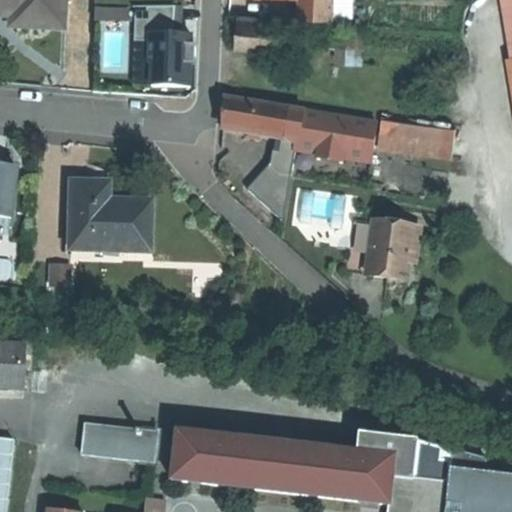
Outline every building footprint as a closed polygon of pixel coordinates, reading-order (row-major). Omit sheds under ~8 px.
[(0,0),(0,16),(24,17),(24,11),(45,12),(45,28),(65,29),(66,0),(0,0)] [(298,0),(298,20),(330,20),(329,0),(298,0)] [(192,37),(182,37),(174,36),(175,9),(136,9),(136,43),(151,43),(151,65),(153,65),(153,88),(165,89),(192,89),(192,67),(197,67),(197,47),(192,46),(192,37)] [(183,10),(175,9),(174,36),(182,37),(183,10)] [(239,21),(237,50),(275,53),(277,23),(239,21)] [(106,32),(103,67),(131,69),(134,34),(106,32)] [(276,100),(305,104),(314,42),(285,38),(276,100)] [(285,140),(289,111),(225,102),(223,118),(221,131),(285,140)] [(298,142),(297,150),(358,159),(364,122),(289,111),(285,140),(298,142)] [(455,132),(377,121),(373,149),(451,160),(455,132)] [(293,174),(355,183),(358,159),(297,150),(293,174)] [(0,218),(4,219),(10,219),(16,169),(0,167),(0,218)] [(92,248),(92,253),(128,254),(128,255),(151,255),(152,204),(137,203),(123,203),(123,204),(109,203),(109,198),(95,198),(95,184),(94,184),(93,185),(74,184),(74,183),(72,183),(71,205),(72,205),(71,246),(69,246),(69,252),(71,252),(71,248),(92,248)] [(353,222),(346,275),(367,277),(374,226),(374,224),(353,222)] [(374,226),(367,277),(384,280),(406,282),(413,231),(374,226)] [(50,265),(51,286),(71,285),(70,264),(50,265)] [(25,344),(0,343),(0,386),(24,387),(25,344)] [(158,434),(85,425),(82,454),(154,464),(158,434)] [(359,453),(179,432),(173,480),(391,506),(389,511),(446,511),(450,484),(414,479),(419,440),(361,434),(359,453)] [(0,437),(0,511),(5,511),(14,439),(0,437)] [(454,450),(450,484),(446,511),(511,511),(511,478),(484,472),(488,459),(454,450)] [(146,511),(166,511),(167,503),(148,501),(146,511)]
